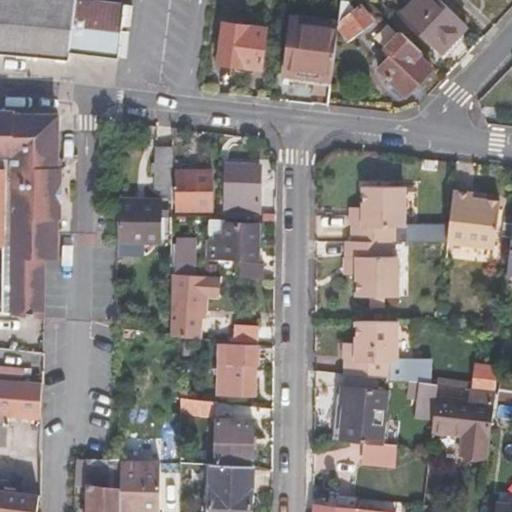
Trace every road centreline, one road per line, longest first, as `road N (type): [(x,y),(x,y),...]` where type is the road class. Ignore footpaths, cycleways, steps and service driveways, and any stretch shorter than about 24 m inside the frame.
road 1 (residential): [(300,121),(293,511)]
road 2 (residential): [(0,87),(300,121)]
road 3 (residential): [(419,134),(511,36)]
